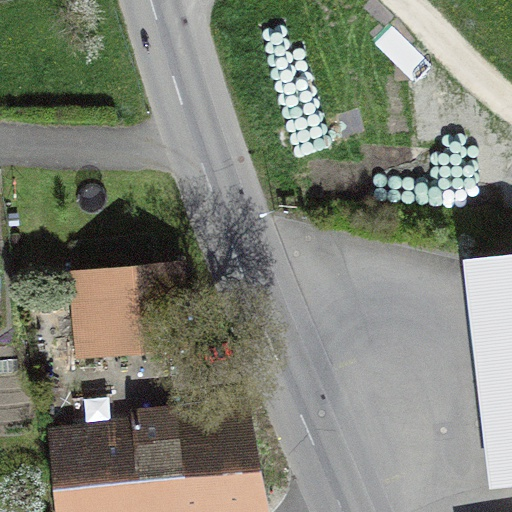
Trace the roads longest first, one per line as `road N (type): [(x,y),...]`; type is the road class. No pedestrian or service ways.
road 1 (secondary): [(153,0),(342,511)]
road 2 (track): [(393,0),(511,101)]
